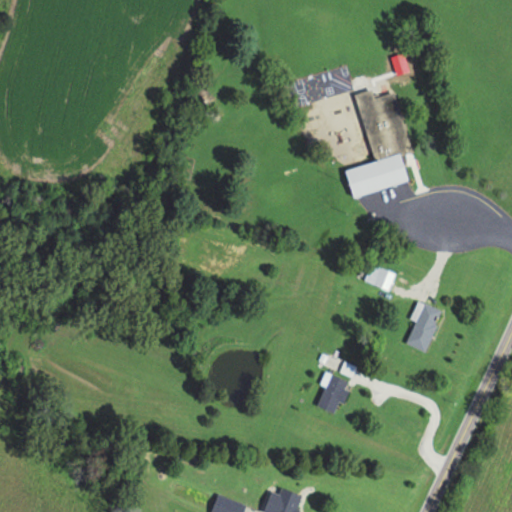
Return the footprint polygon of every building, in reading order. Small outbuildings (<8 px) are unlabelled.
[(344,169),(351,195),(412,179),(390,92),(373,96),(371,88),(355,93),(372,162),(344,169)] [(387,290),(394,273),(380,267),(373,283),(387,290)] [(440,308),(417,301),(411,318),(414,320),(406,344),(426,351),(440,308)] [(316,404),(334,413),(349,382),(325,371),(319,384),(325,387),(316,404)] [(294,511),(301,494),(280,487),(271,511),(294,511)] [(210,511),(211,511),(241,511),(244,506),(219,493),(210,511)]
